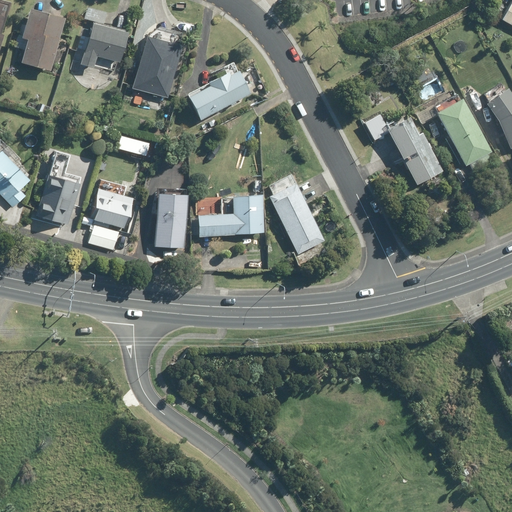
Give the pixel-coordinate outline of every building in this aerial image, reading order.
[(0,0),(0,47),(3,36),(0,35),(10,4),(0,0)] [(511,3),(503,20),(511,25),(511,3)] [(103,24),(106,13),(87,8),(84,19),(94,21),(87,46),(79,43),(77,48),(85,50),(81,65),(94,68),(97,57),(119,63),(127,33),(125,32),(126,30),(103,24)] [(21,38),(27,40),(21,63),(49,71),(64,19),(29,9),(21,38)] [(147,36),(132,88),(168,99),(182,47),(147,36)] [(228,73),(187,95),(201,120),(230,105),(231,107),(236,104),(235,102),(251,94),(238,71),(230,76),(228,73)] [(422,71),(411,77),(416,86),(427,79),(422,71)] [(511,94),(508,89),(487,104),(499,122),(510,149),(511,147),(511,94)] [(488,154),(491,152),(462,99),(459,101),(455,94),(417,115),(421,123),(437,114),(466,166),(470,164),(475,174),(493,163),(488,154)] [(51,112),(49,119),(60,123),(63,116),(51,112)] [(389,129),(387,130),(417,185),(442,172),(422,134),(418,135),(407,114),(387,125),(389,129)] [(0,195),(12,208),(24,196),(18,190),(29,180),(20,171),(26,166),(0,139),(0,195)] [(79,185),(78,184),(80,178),(64,173),(70,156),(56,152),(37,213),(43,214),(42,217),(67,225),(79,185)] [(295,183),(270,197),(298,254),(325,241),(295,183)] [(440,187),(428,191),(430,197),(442,193),(440,187)] [(98,189),(89,219),(123,229),(132,199),(98,189)] [(158,189),(154,247),(184,249),(187,196),(184,196),(184,190),(158,189)] [(220,198),(220,214),(213,214),(213,211),(197,212),(199,237),(264,233),(262,195),(232,197),(232,198),(220,198)] [(93,225),(88,243),(112,250),(117,232),(93,225)]
